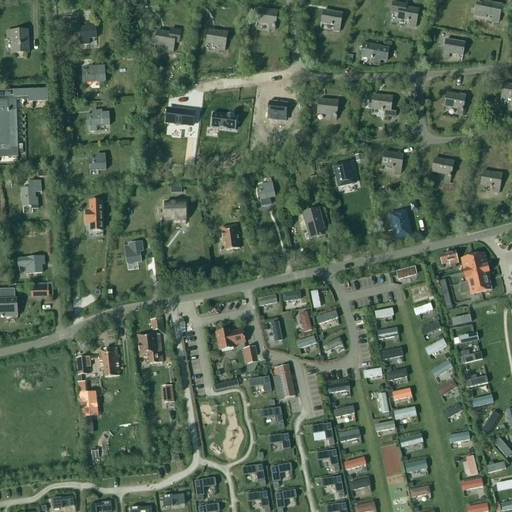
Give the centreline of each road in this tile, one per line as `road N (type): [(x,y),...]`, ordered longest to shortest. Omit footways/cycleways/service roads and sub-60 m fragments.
road 1 (residential): [(0,354),(121,310),(511,228)]
road 2 (residential): [(289,0),(296,63),(309,76),(420,76)]
road 3 (residential): [(63,169),(50,0)]
road 4 (unknown): [(301,71),(168,74)]
